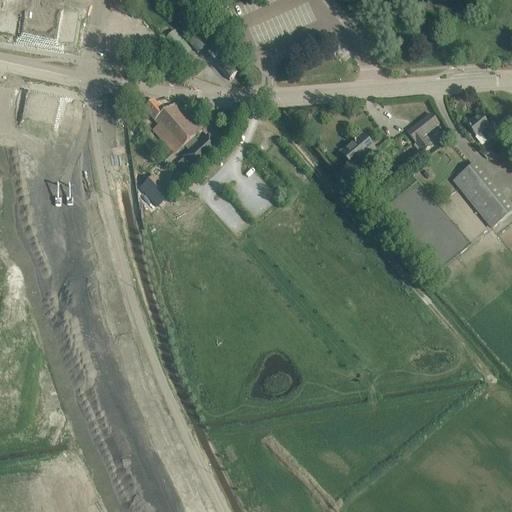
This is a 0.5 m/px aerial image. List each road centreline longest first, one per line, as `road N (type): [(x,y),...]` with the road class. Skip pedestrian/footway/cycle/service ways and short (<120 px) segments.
road 1 (motorway): [(169,511),(105,369),(63,233),(39,0)]
road 2 (tertiary): [(511,79),(250,99),(0,62)]
road 3 (track): [(88,78),(109,213),(151,358),(224,511)]
